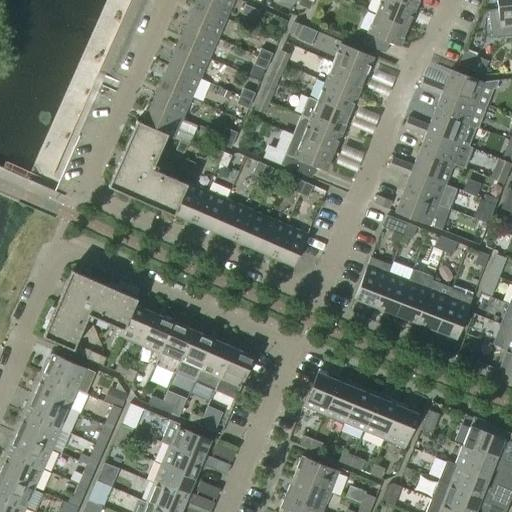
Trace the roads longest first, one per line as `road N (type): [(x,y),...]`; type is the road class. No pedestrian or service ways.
road 1 (residential): [(166,0),(81,187),(315,293),(411,70),(454,0)]
road 2 (residential): [(225,511),(291,356),(51,251),(0,370)]
